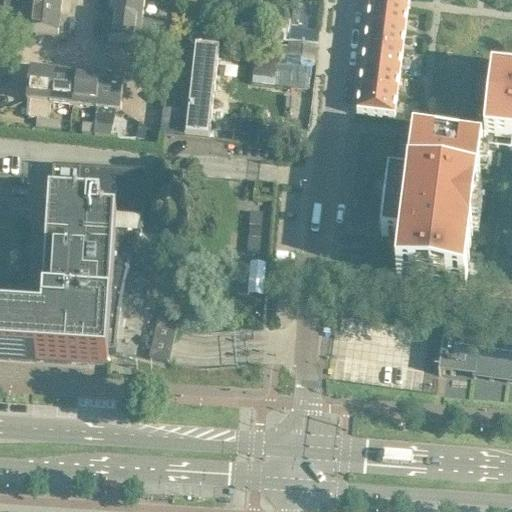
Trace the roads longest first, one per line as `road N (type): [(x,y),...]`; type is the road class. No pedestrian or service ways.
road 1 (residential): [(303,446),(311,276),(341,0)]
road 2 (tertiary): [(303,446),(0,426)]
road 3 (tertiary): [(0,465),(301,485)]
road 4 (tertiary): [(301,485),(511,501)]
road 5 (tertiary): [(511,465),(303,446)]
